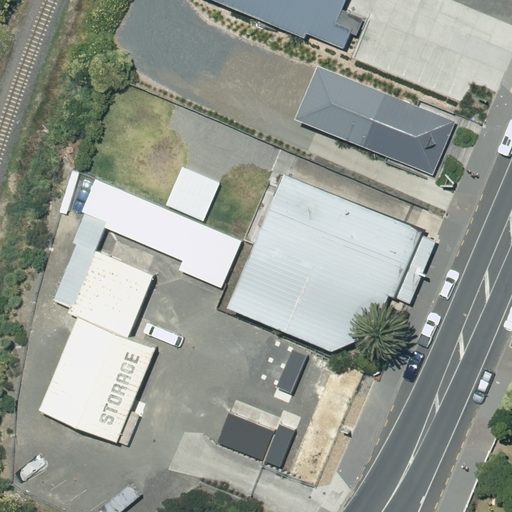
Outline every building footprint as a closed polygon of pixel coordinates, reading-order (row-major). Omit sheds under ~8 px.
[(232,0),(313,36),(316,31),(352,47),(361,27),(345,20),(353,0),(232,0)] [(370,78),(347,131),(440,171),(463,118),(370,78)] [(435,227),(301,170),(245,302),(347,345),(383,329),(400,290),(409,293),(435,227)] [(248,238),(110,178),(61,297),(78,304),(76,309),(89,315),(51,406),(126,438),(166,345),(139,333),(164,272),(107,246),(115,225),(189,257),(184,267),(228,285),(248,238)] [(233,410),(221,440),(265,458),(277,428),(233,410)]
